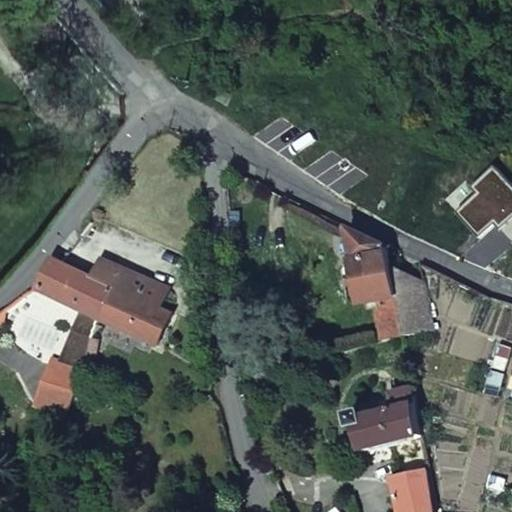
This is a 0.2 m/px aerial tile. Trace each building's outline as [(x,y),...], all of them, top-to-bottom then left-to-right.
[(165,78),(159,91),(168,97),(176,84),(165,78)] [(393,266),(390,247),(350,228),(365,303),(383,300),(384,308),(380,314),(385,342),(406,337),(393,266)] [(104,257),(96,278),(164,308),(167,298),(171,287),(104,257)] [(55,259),(41,291),(105,320),(119,290),(95,279),(96,278),(55,259)] [(393,266),(406,337),(435,330),(427,283),(393,266)] [(119,290),(105,320),(160,346),(173,313),(164,308),(96,278),(95,279),(119,290)] [(57,359),(39,409),(67,419),(80,395),(85,369),(57,359)] [(424,437),(415,388),(393,395),(393,397),(360,406),(362,413),(352,415),(353,420),(352,421),(357,437),(361,453),(424,437)] [(437,511),(430,471),(395,479),(404,511),(437,511)]
